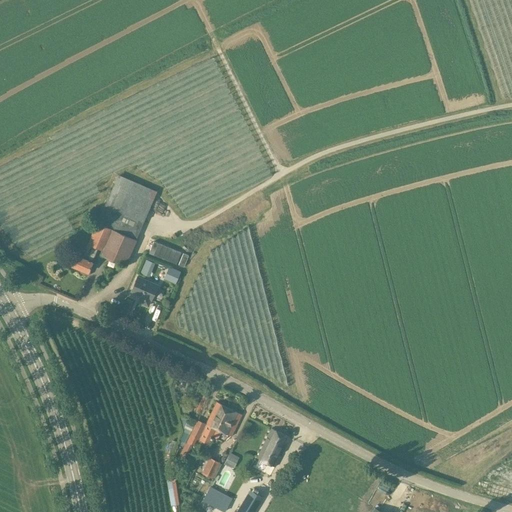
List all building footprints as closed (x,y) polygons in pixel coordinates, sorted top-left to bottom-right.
[(80,272),(88,276),(91,269),(89,268),(92,263),(91,262),(97,249),(102,251),(100,255),(125,266),(137,240),(136,240),(146,216),(157,192),(118,175),(104,205),(104,206),(97,223),(96,223),(87,244),(89,245),(83,258),(76,256),(71,266),(81,270),(80,272)] [(153,241),(149,254),(176,264),(181,252),(153,241)] [(183,253),(179,265),(184,267),(188,256),(183,253)] [(175,282),(178,269),(165,266),(162,279),(175,282)] [(137,302),(149,307),(158,285),(137,275),(129,292),(140,297),(137,302)] [(196,419),(189,436),(197,439),(209,445),(212,437),(221,416),(223,417),(227,407),(217,402),(206,424),(196,419)] [(212,437),(217,439),(221,432),(231,437),(242,414),(227,407),(223,417),(221,416),(212,437)] [(257,458),(275,467),(289,438),(271,429),(257,458)] [(184,462),(188,453),(182,450),(178,459),(184,462)] [(202,472),(213,477),(220,462),(209,457),(202,472)] [(387,501),(392,490),(379,485),(374,496),(387,501)] [(233,511),(251,511),(263,493),(250,486),(233,511)] [(220,511),(222,511),(230,500),(209,488),(202,501),(220,511)]
